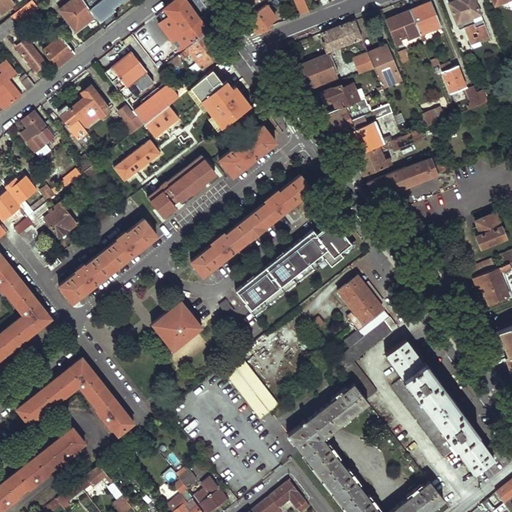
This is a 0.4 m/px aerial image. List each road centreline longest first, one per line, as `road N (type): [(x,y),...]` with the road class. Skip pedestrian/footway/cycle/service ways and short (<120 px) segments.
road 1 (tertiary): [(511,410),(306,132)]
road 2 (residential): [(161,0),(0,125)]
road 3 (residential): [(306,132),(162,248)]
road 4 (residential): [(162,248),(186,280),(204,288),(295,217)]
road 5 (residential): [(366,0),(246,50)]
road 6 (residential): [(323,511),(290,469),(236,511)]
